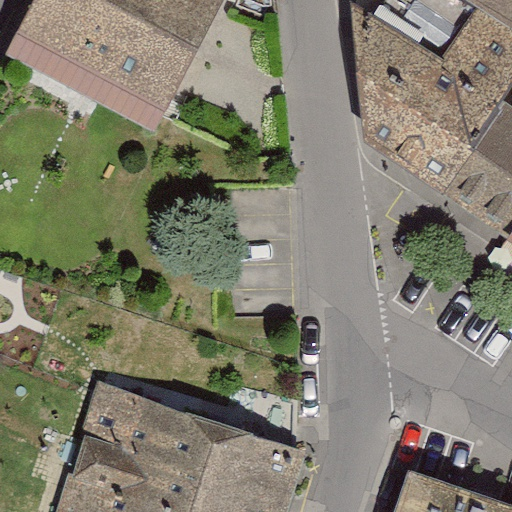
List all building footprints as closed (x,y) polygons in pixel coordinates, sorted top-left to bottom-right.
[(47,0),(20,50),(164,127),(232,0),(47,0)] [(397,0),(384,21),(364,8),(376,140),(461,195),(511,112),(511,26),(470,0),(397,0)] [(511,0),(470,0),(511,26),(511,0)] [(511,112),(461,195),(511,226),(511,112)] [(298,511),(316,454),(111,393),(74,511),(298,511)] [(511,511),(511,498),(424,469),(409,511),(511,511)]
